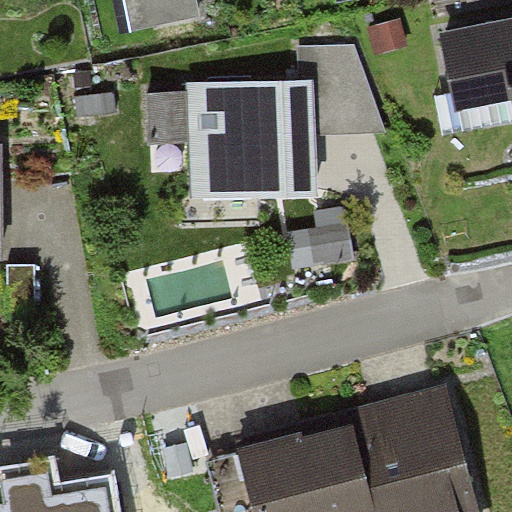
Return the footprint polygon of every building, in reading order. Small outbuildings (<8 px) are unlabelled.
[(193,0),(154,0),(159,23),(196,15),(193,0)] [(511,23),(446,36),(458,100),(511,90),(511,23)] [(195,94),(150,97),(153,141),(197,139),(199,197),(315,191),(312,116),(380,114),(354,48),(303,49),(303,77),(194,81),(195,94)] [(7,142),(0,142),(0,261),(12,261),(7,142)] [(248,455),(216,464),(228,511),(266,511),(265,506),(335,487),(341,511),(476,511),(444,392),(401,403),(405,416),(328,437),(325,423),(245,445),(248,455)]
